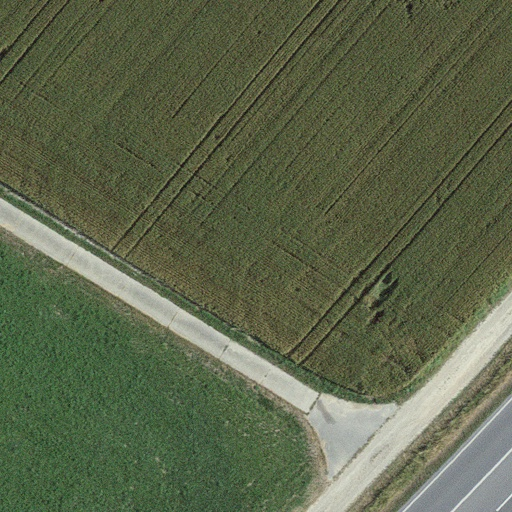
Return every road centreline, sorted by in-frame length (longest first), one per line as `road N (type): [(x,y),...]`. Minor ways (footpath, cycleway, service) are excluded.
road 1 (track): [(0,213),(384,448)]
road 2 (track): [(323,511),(511,309)]
